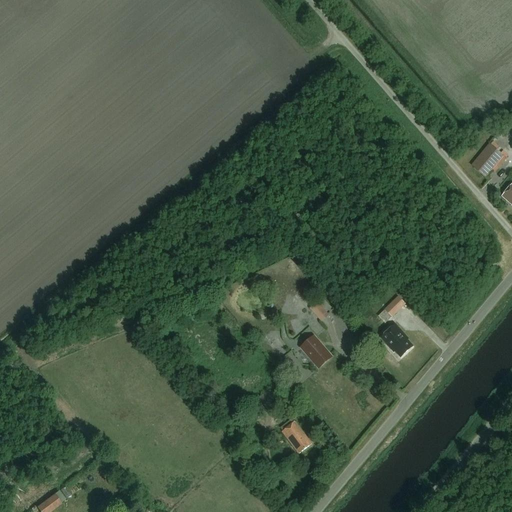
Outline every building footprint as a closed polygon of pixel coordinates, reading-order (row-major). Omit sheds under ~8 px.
[(485,179),(503,157),(490,146),(472,167),(485,179)] [(511,206),(511,185),(501,197),(511,206)] [(392,318),(406,305),(399,298),(385,311),(392,318)] [(329,316),(317,303),(310,310),(322,323),(329,316)] [(401,358),(412,348),(406,342),(407,341),(395,327),(381,339),(394,353),(395,352),(401,358)] [(332,358),(313,338),(301,348),(320,369),(332,358)] [(279,402),(271,390),(256,401),(264,413),(269,409),(271,412),(276,409),(274,406),(279,402)] [(299,455),(312,445),(295,423),(282,433),(299,455)] [(52,511),(62,505),(54,495),(40,505),(36,508),(39,511),(52,511)]
